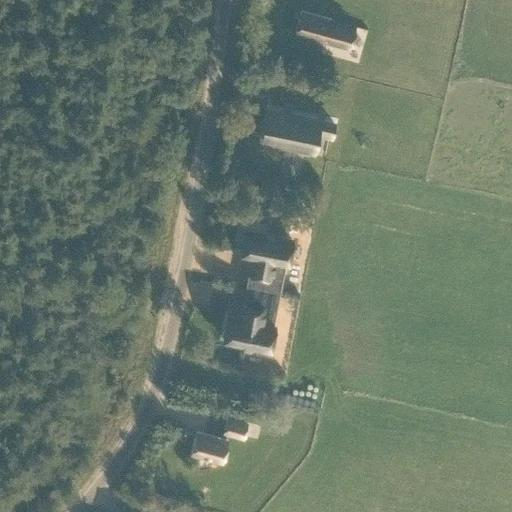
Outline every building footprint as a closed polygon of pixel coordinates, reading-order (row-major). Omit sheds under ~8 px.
[(300,11),(295,32),(325,41),(347,47),(353,26),(331,20),(300,11)] [(330,138),(333,123),(269,110),(262,142),(310,151),(313,135),(330,138)] [(252,256),(246,287),(267,292),(271,276),(280,277),(283,262),(286,263),(291,239),(245,230),(240,253),(252,256)] [(264,308),(267,292),(246,287),(239,319),(227,316),(222,340),(269,349),(273,326),(270,325),(273,309),(264,308)] [(243,440),(247,423),(226,417),(222,435),(243,440)] [(221,461),(226,440),(196,432),(190,453),(221,461)]
